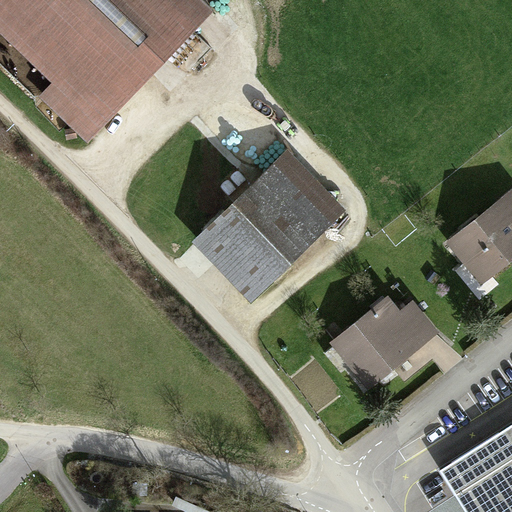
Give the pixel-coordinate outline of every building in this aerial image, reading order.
[(0,0),(0,29),(99,125),(219,0),(0,0)] [(338,210),(286,157),(198,243),(250,296),(338,210)] [(511,256),(511,191),(449,243),(481,281),(511,256)] [(431,335),(396,293),(333,346),(368,388),(431,335)] [(511,511),(511,462),(459,496),(469,511),(511,511)]
